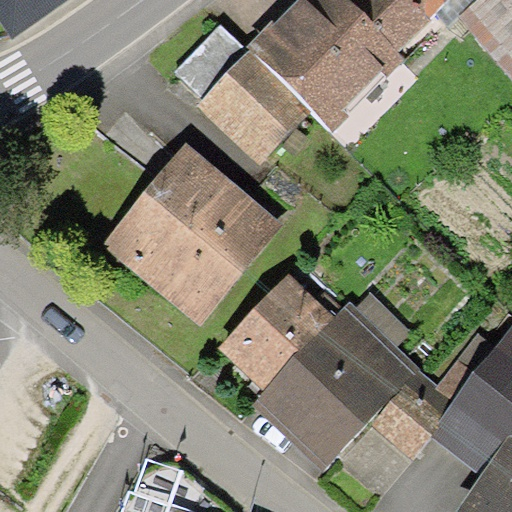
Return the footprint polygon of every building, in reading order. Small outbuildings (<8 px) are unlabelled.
[(0,0),(0,11),(16,34),(64,0),(0,0)] [(312,112),(325,124),(396,53),(357,14),(341,0),(313,0),(257,58),(312,112)] [(371,0),(357,14),(396,53),(431,21),(410,0),(371,0)] [(410,0),(431,21),(452,0),(410,0)] [(511,0),(502,0),(475,23),(511,65),(511,0)] [(178,72),(209,101),(253,55),(223,26),(178,72)] [(418,76),(396,53),(325,124),(349,149),(418,76)] [(268,69),(253,55),(209,101),(224,115),(268,69)] [(268,158),(312,112),(268,69),(224,115),(268,158)] [(162,282),(200,313),(271,227),(190,161),(119,247),(162,282)] [(226,347),(274,391),(312,351),(345,381),(367,358),(335,329),(348,314),(327,294),(315,308),(287,282),(226,347)] [(479,378),(461,402),(447,419),(446,421),(505,466),(511,455),(511,340),(509,339),(479,378)] [(304,419),(341,453),(401,390),(385,375),(367,358),(345,381),(312,351),(274,391),(304,419)] [(443,389),(461,402),(479,378),(461,364),(443,389)] [(417,455),(446,421),(447,419),(412,390),(379,423),(417,455)] [(511,511),(511,455),(505,466),(473,511),(511,511)]
